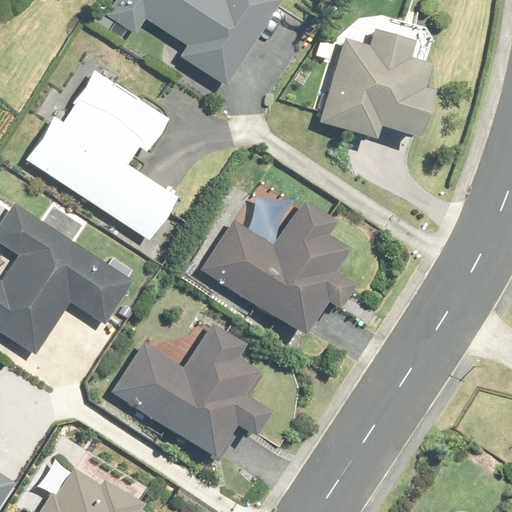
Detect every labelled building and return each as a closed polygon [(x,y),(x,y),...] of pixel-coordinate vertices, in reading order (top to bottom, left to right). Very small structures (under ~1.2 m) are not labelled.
[(147,19),(189,47),(182,59),(226,88),(284,0),(283,0),(117,0),(107,16),(136,35),(147,19)] [(424,65),(405,59),(411,43),(367,29),(362,45),(341,38),(313,121),(371,140),(375,126),(416,140),(431,93),(416,88),(424,65)] [(141,166),(131,160),(140,147),(149,153),(170,121),(95,73),(62,124),(54,119),(27,161),(151,243),(179,201),(136,173),(141,166)] [(302,205),(273,249),(232,222),(201,269),(307,337),(328,305),(339,312),(354,288),(333,275),(349,251),(329,239),(337,227),(302,205)] [(0,331),(38,356),(71,304),(105,325),(132,283),(15,208),(0,231),(0,244),(18,256),(1,281),(0,280),(0,331)] [(214,323),(184,369),(143,343),(112,391),(218,459),(240,426),(257,437),(273,412),(249,396),(263,374),(238,358),(246,345),(214,323)] [(38,486),(52,495),(41,511),(144,511),(140,510),(144,503),(105,479),(101,485),(70,466),(68,469),(54,460),(38,486)] [(0,504),(15,483),(0,472),(0,504)]
